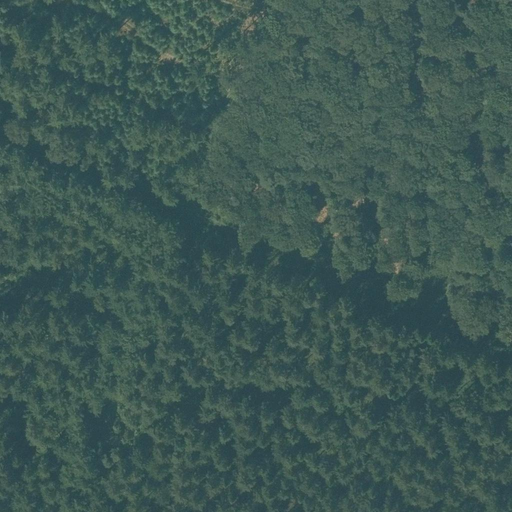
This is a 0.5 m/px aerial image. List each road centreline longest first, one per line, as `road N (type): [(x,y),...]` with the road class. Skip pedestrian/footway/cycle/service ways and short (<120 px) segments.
road 1 (track): [(179,216),(511,347)]
road 2 (track): [(179,216),(63,511)]
road 3 (track): [(184,203),(268,0)]
road 4 (track): [(0,144),(179,216)]
